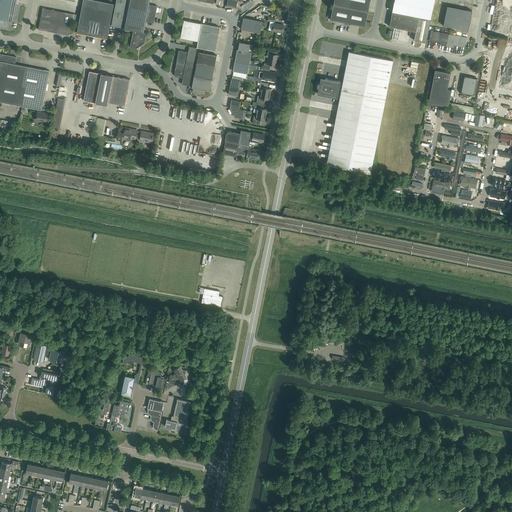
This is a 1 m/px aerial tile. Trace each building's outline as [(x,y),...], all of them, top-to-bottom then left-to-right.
[(0,0),(0,18),(12,21),(16,0),(0,0)] [(83,0),(77,33),(107,39),(113,4),(93,0),(83,0)] [(115,0),(111,26),(123,28),(133,30),(129,47),(136,49),(144,43),(145,37),(146,33),(143,32),(145,21),(153,23),(154,18),(157,6),(149,4),(149,0),(115,0)] [(333,0),(330,20),(345,23),(365,27),(368,11),(369,0),(333,0)] [(392,11),(430,19),(433,0),(394,0),(394,1),(392,11)] [(447,5),(443,26),(468,31),(472,10),(447,5)] [(40,17),(70,23),(72,14),(42,8),(40,17)] [(430,19),(392,11),(389,26),(415,31),(414,40),(425,43),(430,19)] [(40,17),(38,29),(68,35),(70,23),(40,17)] [(241,29),(260,33),(263,21),(243,17),(241,29)] [(201,23),(189,21),(183,20),(180,38),(198,41),(201,23)] [(198,41),(197,47),(215,51),(219,27),(201,23),(198,41)] [(272,31),(282,32),(283,25),(273,23),(272,31)] [(464,47),(466,37),(431,30),(429,40),(437,42),(437,41),(440,42),(439,45),(446,46),(453,47),(454,44),(456,45),(456,46),(464,47)] [(239,42),(238,50),(237,49),(234,61),(249,64),(251,52),(248,52),(248,51),(252,52),(254,44),(239,42)] [(193,66),(196,47),(196,48),(189,46),(188,52),(178,50),(176,63),(193,66)] [(199,51),(197,62),(196,64),(214,67),(216,55),(199,51)] [(317,84),(317,85),(317,86),(317,87),(318,88),(317,94),(337,98),(337,97),(339,97),(326,164),(370,173),(393,60),(348,52),(343,82),(320,77),(319,83),(318,83),(318,84),(317,84)] [(0,101),(41,110),(49,71),(15,64),(16,57),(0,53),(0,101)] [(264,63),(264,67),(270,68),(270,65),(275,65),(277,55),(269,53),(267,64),(264,63)] [(233,71),(247,74),(249,64),(234,61),(233,71)] [(193,66),(176,63),(174,74),(176,77),(183,78),(181,84),(189,86),(193,66)] [(194,76),(212,79),(214,67),(196,64),(194,76)] [(270,68),(264,67),(257,65),(254,80),(261,82),(262,79),(275,81),(276,73),(269,72),(270,68)] [(435,70),(428,103),(448,107),(451,90),(447,89),(450,73),(435,70)] [(83,100),(95,103),(101,73),(89,71),(83,100)] [(113,76),(101,73),(95,103),(95,104),(107,107),(108,102),(113,76)] [(478,77),(463,74),(459,93),(474,96),(478,77)] [(130,79),(113,76),(108,102),(125,105),(130,79)] [(192,92),(196,93),(204,95),(205,90),(209,91),(210,85),(212,79),(194,76),(191,88),(193,88),(192,92)] [(229,86),(239,88),(241,80),(231,78),(229,86)] [(262,89),(261,93),(270,94),(271,89),(267,88),(268,83),(260,82),(259,89),(262,89)] [(239,88),(229,86),(228,94),(238,96),(239,88)] [(270,94),(261,93),(260,96),(258,96),(257,98),(256,102),(264,104),(265,101),(265,99),(269,100),(270,94)] [(58,128),(61,96),(53,95),(50,127),(58,128)] [(239,109),(241,101),(231,99),(229,107),(239,109)] [(253,108),(257,109),(257,113),(266,115),(267,114),(268,111),(267,110),(267,109),(263,108),(264,104),(256,102),(252,101),(251,106),(254,106),(253,108)] [(474,107),(452,103),(450,109),(473,113),(474,107)] [(239,109),(229,107),(229,108),(234,117),(243,119),(244,110),(239,109)] [(47,122),(49,114),(37,111),(35,120),(47,122)] [(463,121),(465,113),(454,111),(452,119),(463,121)] [(254,116),(252,123),(260,125),(261,120),(265,120),(266,115),(257,113),(256,116),(254,116)] [(91,128),(93,114),(87,114),(85,127),(91,128)] [(477,114),(475,125),(481,126),(483,116),(477,114)] [(96,118),(93,134),(103,136),(106,119),(96,118)] [(451,130),(450,134),(460,136),(461,128),(446,125),(445,129),(451,130)] [(143,141),(152,142),(153,134),(145,132),(145,131),(142,131),(141,132),(136,131),(137,130),(133,129),(133,130),(125,128),(124,131),(119,129),(116,140),(122,141),(123,140),(131,141),(131,139),(135,140),(135,138),(140,139),(140,141),(143,141)] [(224,141),(225,141),(238,144),(240,133),(229,131),(226,133),(224,141)] [(244,131),(240,133),(238,144),(248,146),(248,143),(250,137),(251,132),(244,131)] [(250,137),(248,143),(258,145),(259,142),(263,142),(264,134),(253,132),(252,137),(250,137)] [(469,134),(468,138),(484,141),(485,137),(476,135),(477,133),(472,132),(472,134),(469,134)] [(511,136),(501,134),(500,140),(507,142),(507,144),(511,145),(511,136)] [(447,145),(447,147),(451,148),(451,146),(459,148),(460,139),(442,135),(440,144),(447,145)] [(225,141),(223,153),(236,156),(237,153),(247,155),(248,150),(247,149),(248,146),(238,144),(225,141)] [(466,146),(465,150),(480,153),(481,149),(475,148),(476,145),(470,144),(469,146),(466,146)] [(248,150),(247,155),(246,156),(250,157),(251,158),(255,159),(256,158),(259,159),(260,153),(256,152),(255,151),(248,149),(248,150)] [(447,160),(451,160),(452,158),(456,159),(457,154),(440,150),(439,155),(447,157),(447,160)] [(466,155),(465,161),(479,164),(480,157),(466,155)] [(466,189),(471,190),(471,187),(477,188),(478,180),(461,176),(459,185),(466,186),(466,189)] [(452,184),(434,180),(433,187),(450,190),(452,184)] [(491,189),(490,197),(505,200),(506,192),(491,189)] [(504,203),(490,201),(489,206),(496,208),(496,210),(500,211),(501,209),(503,209),(504,203)] [(223,296),(219,296),(220,291),(204,288),(201,303),(221,307),(223,296)] [(13,336),(14,329),(7,328),(6,335),(13,336)] [(21,333),(19,343),(28,345),(31,336),(21,333)] [(4,344),(2,354),(8,355),(11,345),(4,344)] [(46,347),(37,345),(33,359),(43,362),(46,347)] [(49,359),(63,362),(65,352),(52,349),(49,359)] [(141,363),(142,364),(144,357),(129,353),(128,356),(124,355),(122,363),(127,364),(128,360),(141,363)] [(178,383),(183,384),(186,371),(182,370),(181,370),(178,367),(174,370),(176,373),(173,375),(170,375),(169,382),(171,383),(172,382),(174,385),(178,383)] [(161,372),(152,370),(149,369),(147,376),(150,377),(149,383),(154,384),(154,385),(154,386),(155,386),(162,388),(165,378),(160,377),(161,372)] [(42,389),(41,392),(56,395),(60,375),(41,371),(40,379),(32,377),(31,380),(32,380),(31,384),(43,387),(43,389),(42,389)] [(138,383),(140,376),(135,375),(134,377),(124,375),(120,393),(130,395),(131,389),(130,389),(131,384),(133,385),(134,382),(138,383)] [(148,408),(162,411),(164,402),(149,399),(147,408),(148,408)] [(171,417),(170,420),(178,422),(187,424),(189,419),(187,419),(191,402),(177,399),(173,418),(171,417)] [(103,408),(103,409),(103,410),(104,412),(106,412),(108,411),(112,412),(110,424),(107,423),(106,429),(121,432),(122,426),(117,425),(117,423),(116,422),(118,413),(119,414),(120,411),(127,413),(129,403),(120,401),(119,405),(104,402),(103,408)] [(162,411),(148,408),(148,410),(148,412),(149,414),(151,415),(150,417),(151,419),(152,421),(154,422),(153,425),(153,427),(154,429),(156,430),(158,430),(162,411)] [(178,422),(170,420),(166,419),(165,426),(171,428),(171,429),(176,430),(178,422)] [(1,467),(10,469),(12,463),(2,461),(1,467)] [(27,464),(25,473),(32,474),(34,465),(27,464)] [(34,465),(32,474),(38,476),(40,466),(34,465)] [(40,466),(38,476),(44,477),(46,468),(40,466)] [(10,469),(1,467),(0,471),(0,473),(9,475),(10,469)] [(52,469),(46,468),(44,477),(50,478),(52,469)] [(58,470),(52,469),(50,478),(57,480),(58,470)] [(65,472),(58,470),(57,480),(63,481),(65,472)] [(0,473),(0,479),(8,481),(9,475),(0,473)] [(75,484),(77,474),(71,473),(69,482),(75,484)] [(81,485),(83,476),(77,474),(75,484),(81,485)] [(83,476),(81,485),(87,486),(89,477),(83,476)] [(89,477),(87,486),(94,488),(96,478),(89,477)] [(96,478),(94,488),(100,489),(102,479),(96,478)] [(102,479),(100,489),(106,490),(108,481),(102,479)] [(142,488),(136,487),(134,496),(140,498),(142,488)] [(148,490),(142,488),(140,498),(146,499),(148,490)] [(152,500),(154,491),(148,490),(146,499),(152,500)] [(154,491),(152,500),(159,502),(161,492),(154,491)] [(167,494),(161,492),(159,502),(165,503),(167,494)] [(173,495),(167,494),(165,503),(171,504),(173,495)] [(34,496),(32,502),(42,504),(43,498),(39,497),(39,496),(37,495),(37,496),(34,496)] [(179,496),(173,495),(171,504),(177,506),(179,496)] [(31,508),(40,510),(42,504),(32,502),(31,508)]
